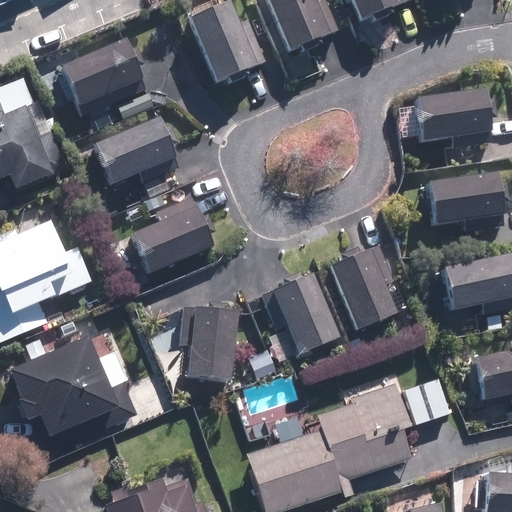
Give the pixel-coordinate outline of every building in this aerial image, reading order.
[(317,0),(267,0),(287,53),(331,37),(317,0)] [(349,0),(359,23),(407,4),(404,0),(349,0)] [(232,3),(188,21),(214,84),(257,66),(232,3)] [(143,80),(126,39),(57,68),(74,109),(143,80)] [(63,172),(28,77),(0,87),(0,94),(3,102),(0,102),(0,181),(19,175),(23,187),(63,172)] [(414,94),(419,142),(448,139),(448,149),(489,146),(484,87),(414,94)] [(173,159),(158,120),(95,145),(110,184),(173,159)] [(502,231),(498,175),(426,182),(430,225),(459,222),(460,235),(502,231)] [(211,247),(189,197),(148,214),(155,231),(130,241),(145,276),(211,247)] [(69,248),(56,217),(18,232),(15,223),(0,228),(0,343),(0,344),(50,325),(41,302),(95,281),(81,244),(69,248)] [(378,248),(335,268),(361,326),(404,307),(378,248)] [(511,298),(511,258),(511,254),(440,268),(449,311),(511,298)] [(269,336),(278,358),(342,331),(318,276),(278,293),(293,326),(269,336)] [(243,307),(185,306),(184,346),(189,346),(189,377),(241,378),(243,307)] [(102,354),(93,333),(12,365),(32,416),(42,412),(51,434),(88,419),(97,441),(171,411),(155,373),(129,383),(115,348),(102,354)] [(511,394),(511,350),(473,354),(478,398),(511,394)] [(316,415),(321,432),(244,456),(261,511),(286,511),(338,496),(339,502),(352,498),(347,480),(407,461),(397,429),(405,427),(390,377),(337,393),(341,407),(316,415)] [(422,383),(433,417),(449,412),(438,378),(422,383)] [(433,417),(422,383),(405,388),(416,422),(433,417)] [(511,511),(511,464),(487,463),(485,511),(511,511)] [(209,511),(205,500),(200,502),(189,474),(167,483),(165,478),(104,502),(108,511),(209,511)] [(398,511),(446,511),(443,498),(398,509),(398,511)]
